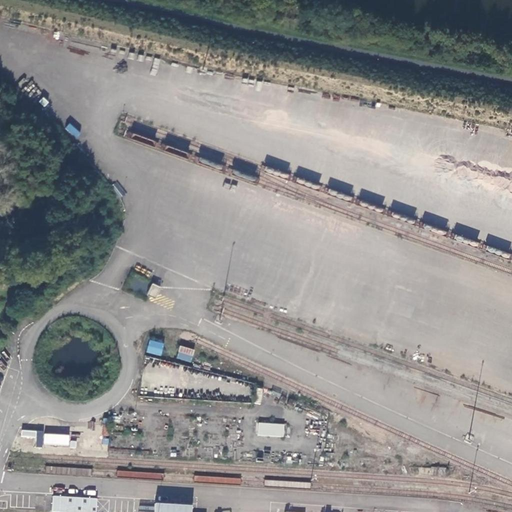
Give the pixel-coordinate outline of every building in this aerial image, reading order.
[(161,287),(152,283),(147,294),(156,299),(161,287)] [(161,355),(164,342),(149,339),(146,352),(161,355)] [(176,359),(191,362),(194,349),(179,346),(176,359)] [(283,424),(258,423),(258,435),(282,437),(283,424)] [(37,435),(36,443),(69,446),(70,434),(21,430),(21,434),(37,435)] [(95,511),(97,498),(53,495),(52,510),(76,511),(95,511)] [(138,511),(191,511),(192,505),(155,502),(154,507),(139,506),(138,511)]
